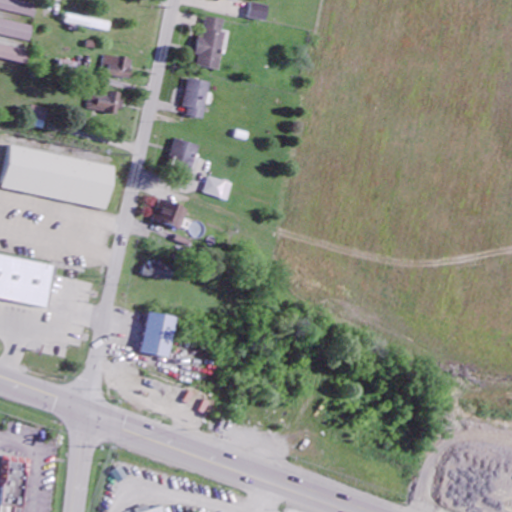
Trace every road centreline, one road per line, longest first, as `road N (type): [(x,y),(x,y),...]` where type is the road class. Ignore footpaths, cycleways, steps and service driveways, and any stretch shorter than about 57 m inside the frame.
road 1 (residential): [(87,411),(174,0)]
road 2 (primary): [(365,511),(87,411)]
